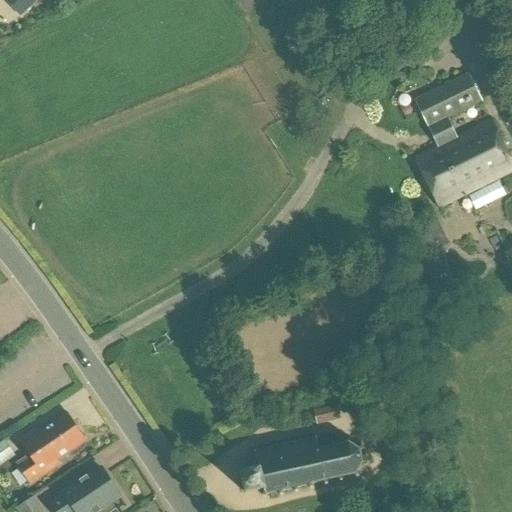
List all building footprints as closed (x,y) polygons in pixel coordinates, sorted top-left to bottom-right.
[(33,0),(16,0),(10,5),(21,18),(37,4),(33,0)] [(415,100),(439,149),(457,139),(447,119),(481,102),(468,74),(415,100)] [(457,139),(439,149),(417,159),(440,206),(511,170),(511,165),(491,123),(457,139)] [(427,230),(411,238),(420,256),(436,248),(427,230)] [(395,274),(383,278),(395,312),(407,308),(395,274)] [(341,407),(317,411),(320,423),(343,419),(341,407)] [(18,466),(29,483),(43,474),(58,464),(56,460),(84,441),(82,438),(84,436),(71,417),(70,418),(67,415),(39,434),(36,431),(21,441),(31,457),(18,466)] [(252,464),(251,467),(251,471),(259,469),(263,490),(264,493),(261,496),(264,498),(267,495),(279,492),(280,497),(283,496),(282,492),(294,489),(295,493),(298,492),(297,488),(309,486),(310,490),(313,489),(312,485),(324,482),(325,486),(328,486),(327,481),(339,479),(340,483),(343,482),(343,478),(353,475),(357,479),(359,477),(356,474),(361,465),(366,466),(367,462),(362,462),(360,452),(364,449),(362,447),(358,450),(350,444),(351,440),(348,439),(346,444),(335,446),(334,442),(331,443),(332,447),(320,450),(318,440),(320,438),(317,435),(314,439),(302,441),(301,437),(298,438),(299,442),(287,445),(286,440),(283,441),(284,446),(272,448),(271,444),(268,445),(269,449),(257,452),(253,450),(252,453),(255,455),(257,463),(252,464)] [(0,447),(0,469),(18,457),(7,442),(0,447)] [(65,496),(51,505),(55,511),(98,511),(120,498),(118,495),(121,493),(104,467),(64,493),(65,496)] [(251,471),(240,473),(242,484),(245,495),(263,490),(259,469),(251,471)] [(18,511),(44,511),(34,496),(16,508),(18,511)]
